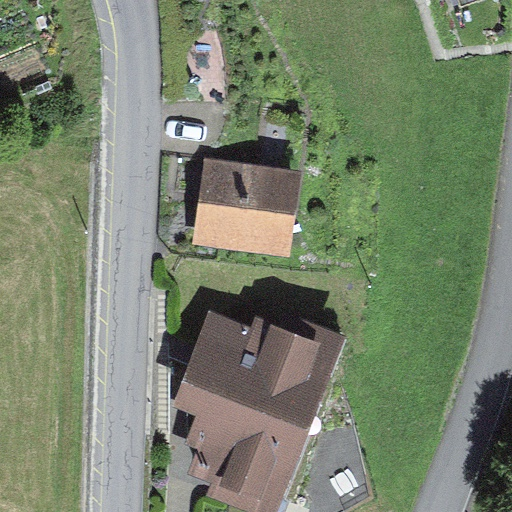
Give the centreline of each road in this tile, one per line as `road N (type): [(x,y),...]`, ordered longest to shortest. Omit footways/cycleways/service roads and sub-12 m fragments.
road 1 (tertiary): [(132,0),(137,204),(122,511)]
road 2 (tertiary): [(439,511),(511,296)]
